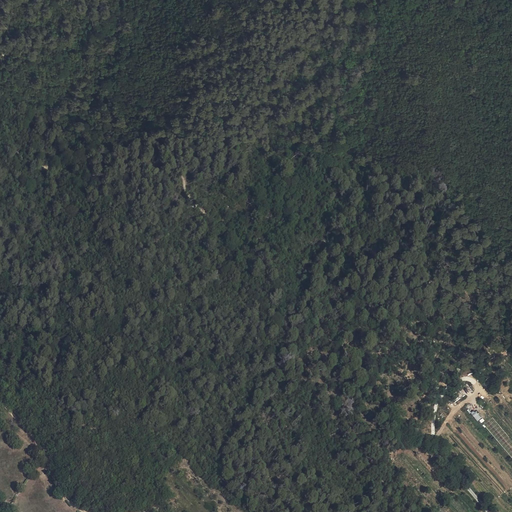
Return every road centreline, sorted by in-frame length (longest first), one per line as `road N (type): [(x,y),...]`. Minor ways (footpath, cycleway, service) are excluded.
road 1 (track): [(460,378),(476,379),(476,392),(436,436),(432,417),(443,386)]
road 2 (track): [(0,404),(85,511)]
